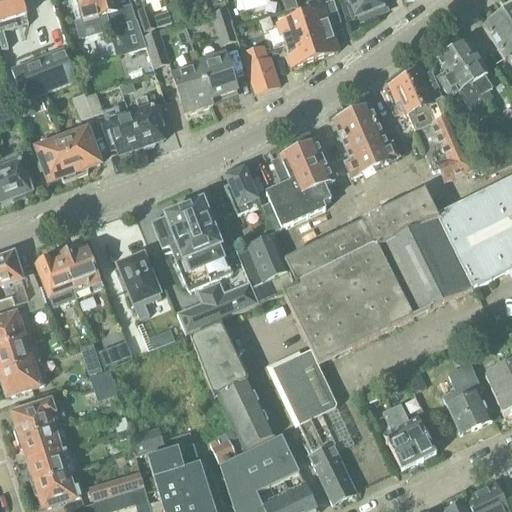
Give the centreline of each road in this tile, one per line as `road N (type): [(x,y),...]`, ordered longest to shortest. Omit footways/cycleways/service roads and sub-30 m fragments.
road 1 (secondary): [(0,239),(243,141),(359,75),(462,0)]
road 2 (residential): [(511,452),(380,511)]
